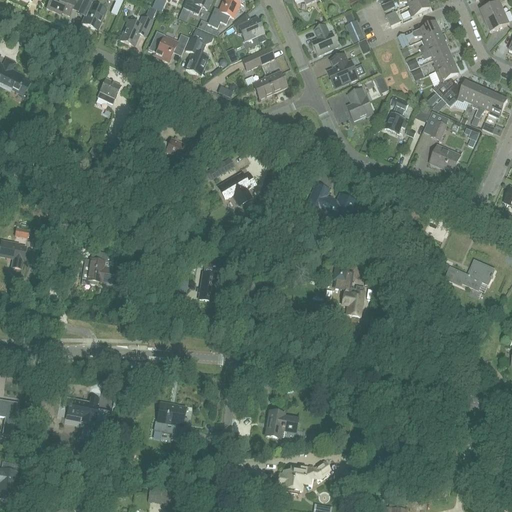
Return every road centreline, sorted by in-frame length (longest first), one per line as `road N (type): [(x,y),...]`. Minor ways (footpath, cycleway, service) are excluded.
road 1 (residential): [(316,96),(252,119),(0,9)]
road 2 (tertiary): [(511,405),(237,360)]
road 3 (residential): [(474,216),(363,164),(316,96)]
road 4 (residential): [(212,511),(237,360)]
road 5 (tertiary): [(237,360),(96,350)]
